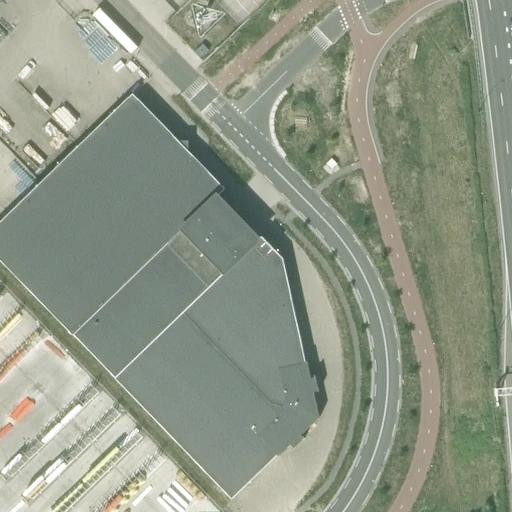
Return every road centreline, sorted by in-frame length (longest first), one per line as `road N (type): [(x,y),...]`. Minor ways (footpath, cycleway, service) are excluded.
road 1 (tertiary): [(342,511),(374,453),(388,387),(379,311),(331,229),(230,127)]
road 2 (unclassified): [(371,0),(230,127)]
road 3 (tertiary): [(106,0),(230,127)]
road 4 (trunk): [(495,0),(511,146)]
